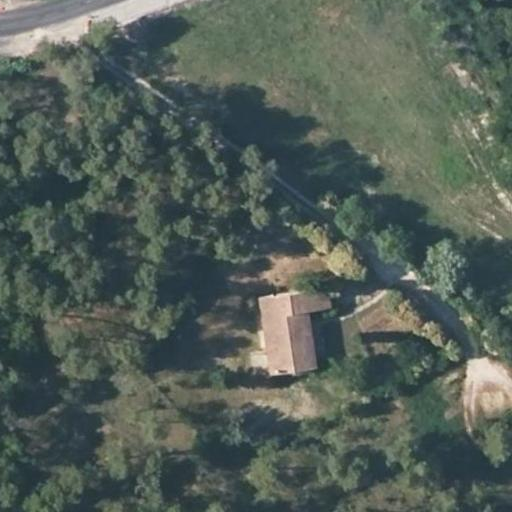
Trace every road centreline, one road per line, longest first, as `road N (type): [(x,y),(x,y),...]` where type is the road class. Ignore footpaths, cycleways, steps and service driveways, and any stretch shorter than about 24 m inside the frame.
road 1 (track): [(72,23),(159,105),(225,145),(394,275)]
road 2 (track): [(113,66),(232,0)]
